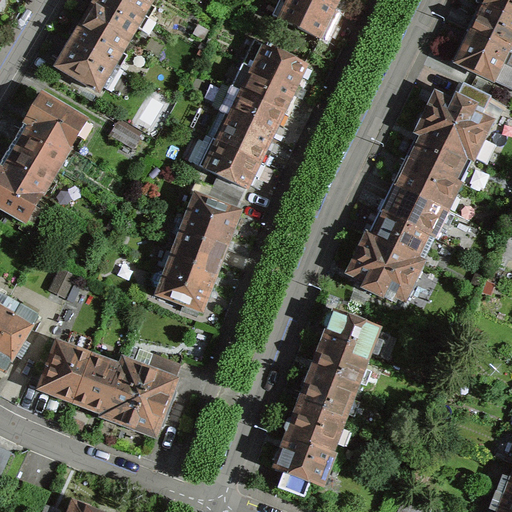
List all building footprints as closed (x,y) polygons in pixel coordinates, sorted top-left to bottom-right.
[(154,0),(91,0),(53,65),(100,93),(154,0)] [(342,0),(282,0),(273,19),(322,43),(342,0)] [(511,0),(486,0),(484,5),(485,6),(511,18),(511,0)] [(471,34),(511,53),(511,18),(485,6),(483,11),(481,15),(476,12),(467,31),(471,34)] [(511,53),(471,34),(469,39),(467,42),(463,40),(452,61),(511,89),(511,53)] [(307,71),(261,49),(202,172),(248,194),(307,71)] [(419,131),(425,134),(466,155),(473,158),(491,122),(481,117),(491,97),(464,84),(454,104),(436,95),(427,114),(421,116),(419,120),(417,124),(420,130),(419,131)] [(89,119),(41,90),(0,159),(0,209),(26,225),(89,119)] [(422,140),(420,145),(414,141),(406,157),(412,160),(454,180),(466,155),(425,134),(422,140)] [(393,184),(441,207),(448,193),(455,196),(461,183),(454,180),(412,160),(409,166),(407,170),(401,167),(393,184)] [(388,210),(386,214),(427,235),(434,238),(441,225),(434,222),(441,207),(393,184),(385,201),(391,204),(388,210)] [(242,213),(194,195),(154,302),(203,320),(242,213)] [(415,260),(427,235),(386,214),(376,234),(373,240),(414,259),(415,260)] [(404,299),(413,281),(405,277),(414,259),(373,240),(367,237),(366,238),(361,240),(357,248),(359,254),(353,265),(350,273),(367,281),(364,288),(383,297),(386,290),(404,299)] [(0,369),(6,374),(36,325),(0,303),(0,369)] [(325,324),(328,329),(323,343),(367,360),(379,328),(335,311),(333,315),(328,316),(326,322),(325,324)] [(179,376),(120,354),(118,361),(55,337),(35,388),(98,413),(97,416),(155,438),(179,376)] [(311,374),(355,391),(367,360),(323,343),(322,346),(316,347),(314,352),(313,355),(316,360),(311,374)] [(302,386),(305,391),(299,405),(343,422),(355,391),(311,374),(310,376),(305,378),(303,383),(302,386)] [(332,452),(335,444),(343,447),(349,432),(341,429),(343,422),(299,405),(294,419),(288,420),(286,426),(286,428),(289,433),(288,436),(332,452)] [(322,486),(335,453),(332,452),(288,436),(282,450),(276,452),(275,457),(273,460),(277,465),(275,468),(284,472),(278,487),(305,497),(311,482),(322,486)] [(429,511),(433,502),(406,491),(397,511),(429,511)] [(511,511),(511,497),(506,495),(499,511),(511,511)] [(93,511),(71,503),(67,511),(93,511)]
